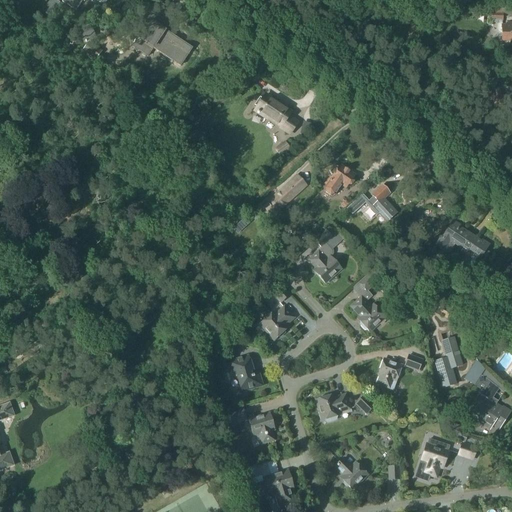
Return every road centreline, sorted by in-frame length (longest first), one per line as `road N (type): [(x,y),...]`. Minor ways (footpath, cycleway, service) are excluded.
road 1 (unclassified): [(511,212),(188,0)]
road 2 (residential): [(511,491),(369,511)]
road 3 (residential): [(333,511),(318,496),(286,386)]
